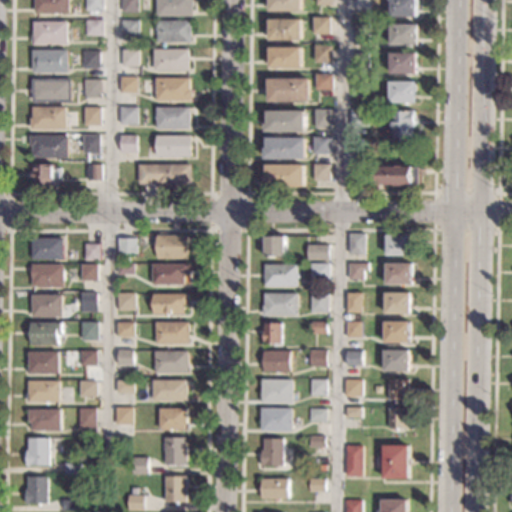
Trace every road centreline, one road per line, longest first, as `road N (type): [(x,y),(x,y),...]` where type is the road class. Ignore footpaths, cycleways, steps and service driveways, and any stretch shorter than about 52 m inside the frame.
road 1 (secondary): [(471,511),(484,0)]
road 2 (secondary): [(457,0),(446,511)]
road 3 (residential): [(223,511),(231,0)]
road 4 (residential): [(511,217),(0,216)]
